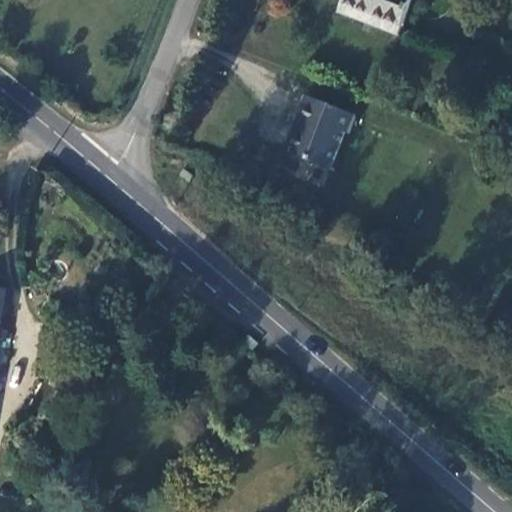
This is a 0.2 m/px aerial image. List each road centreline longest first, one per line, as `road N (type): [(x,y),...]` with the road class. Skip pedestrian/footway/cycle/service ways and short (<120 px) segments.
road 1 (secondary): [(112,179),(496,511)]
road 2 (unclassified): [(112,179),(188,0)]
road 3 (secondary): [(0,90),(112,179)]
